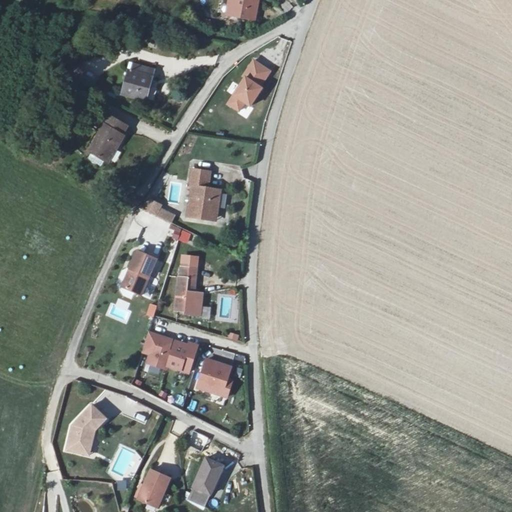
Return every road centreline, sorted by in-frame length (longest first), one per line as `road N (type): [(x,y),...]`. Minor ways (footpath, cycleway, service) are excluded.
road 1 (residential): [(307,17),(225,57),(136,200),(67,367),(258,456)]
road 2 (unclassified): [(258,456),(251,307),(257,198),(284,76),(307,17)]
